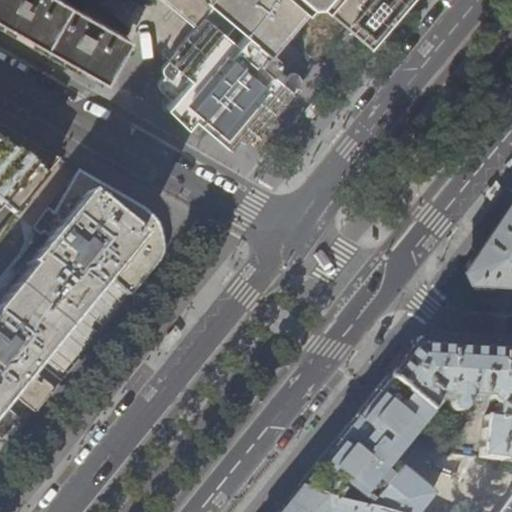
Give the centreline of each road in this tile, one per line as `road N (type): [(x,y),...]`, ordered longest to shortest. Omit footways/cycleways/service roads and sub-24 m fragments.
road 1 (primary): [(291,236),(63,511)]
road 2 (tertiary): [(0,78),(291,236)]
road 3 (primary): [(482,0),(291,236)]
road 4 (primary): [(195,511),(380,286)]
road 5 (primary): [(380,286),(511,128)]
road 6 (residential): [(380,286),(425,309),(511,314)]
